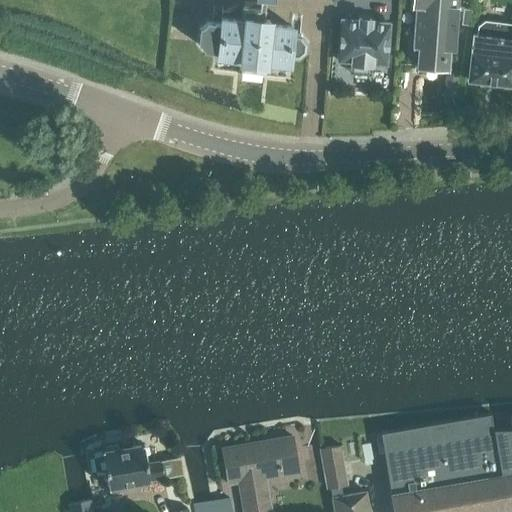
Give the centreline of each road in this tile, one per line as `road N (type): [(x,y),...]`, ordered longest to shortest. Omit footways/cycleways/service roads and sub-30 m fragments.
road 1 (tertiary): [(125,116),(203,145),(279,160),(511,152)]
road 2 (residential): [(125,116),(105,154),(51,201),(0,207)]
road 3 (tertiary): [(125,116),(0,73)]
